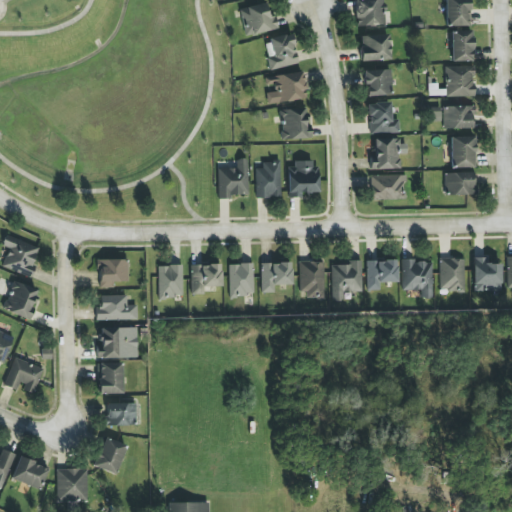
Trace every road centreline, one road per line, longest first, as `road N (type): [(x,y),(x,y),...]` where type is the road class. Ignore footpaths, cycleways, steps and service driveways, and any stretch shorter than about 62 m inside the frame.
road 1 (residential): [(511,224),(99,236),(44,223),(0,198)]
road 2 (residential): [(0,408),(70,434),(70,232)]
road 3 (residential): [(311,0),(335,81),(342,228)]
road 4 (residential): [(505,225),(501,0)]
